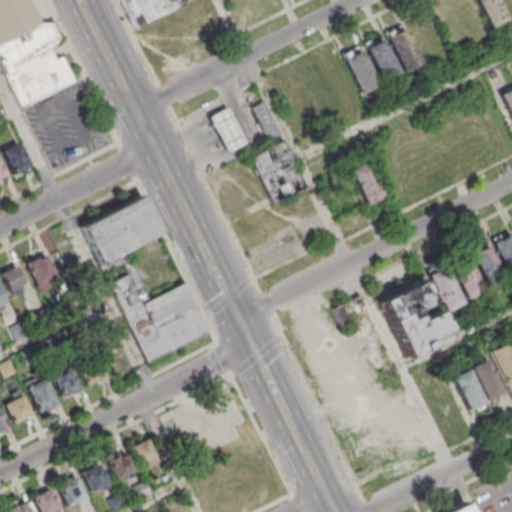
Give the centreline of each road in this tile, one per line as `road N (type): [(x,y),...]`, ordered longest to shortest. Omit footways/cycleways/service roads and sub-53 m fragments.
road 1 (tertiary): [(333,511),(133,110)]
road 2 (residential): [(511,182),(239,318)]
road 3 (residential): [(253,346),(0,473)]
road 4 (residential): [(349,0),(133,110)]
road 5 (residential): [(152,149),(0,229)]
road 6 (residential): [(511,441),(368,511)]
